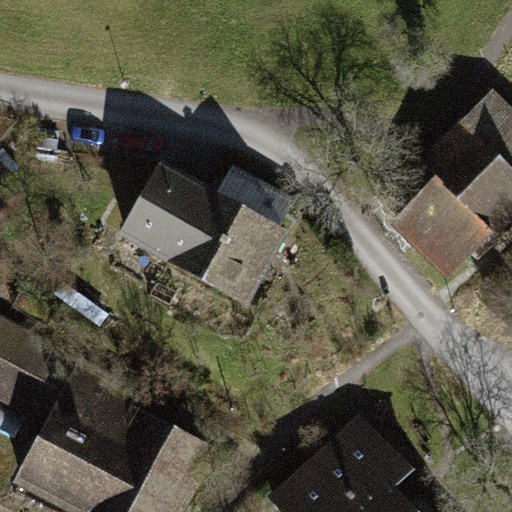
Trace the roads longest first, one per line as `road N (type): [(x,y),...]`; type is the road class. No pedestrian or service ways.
road 1 (unclassified): [(0,82),(241,131),(306,167),(509,400)]
road 2 (track): [(511,24),(377,211)]
